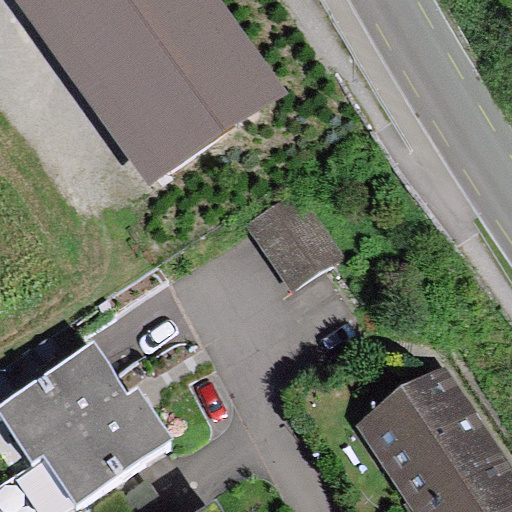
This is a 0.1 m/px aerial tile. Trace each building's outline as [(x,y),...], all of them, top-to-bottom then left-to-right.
[(218,0),(15,0),(150,190),(285,95),(218,0)] [(248,239),(290,302),(338,270),(295,207),(248,239)] [(35,458),(70,509),(162,448),(126,394),(114,402),(86,361),(0,418),(0,435),(21,467),(35,458)] [(362,423),(424,511),(511,511),(511,459),(446,364),(362,423)] [(233,511),(224,496),(198,511),(233,511)]
